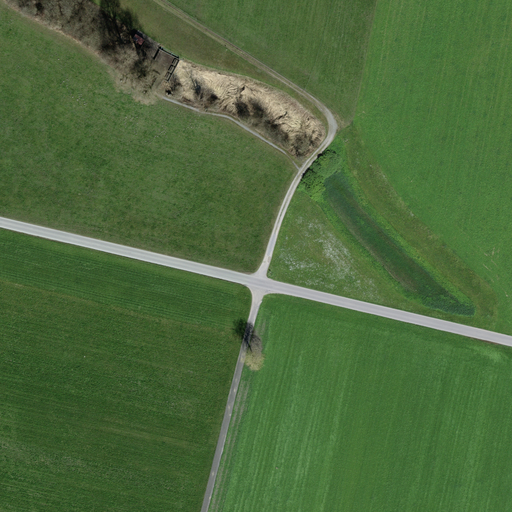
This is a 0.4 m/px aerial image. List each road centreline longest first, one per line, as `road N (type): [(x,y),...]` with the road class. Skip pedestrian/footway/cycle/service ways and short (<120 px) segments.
road 1 (track): [(204,511),(261,279),(301,164),(333,126),(330,109),(160,0)]
road 2 (unclassified): [(0,219),(511,338)]
